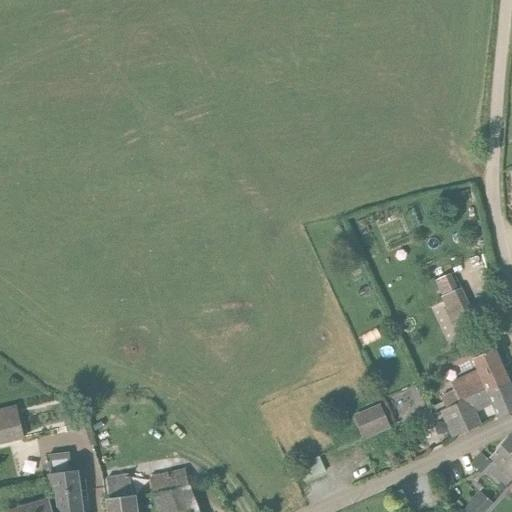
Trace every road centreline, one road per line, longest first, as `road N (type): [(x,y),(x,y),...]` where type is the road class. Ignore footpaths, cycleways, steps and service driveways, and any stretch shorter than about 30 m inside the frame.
road 1 (track): [(506,272),(492,191),(506,0)]
road 2 (residential): [(315,511),(511,423)]
